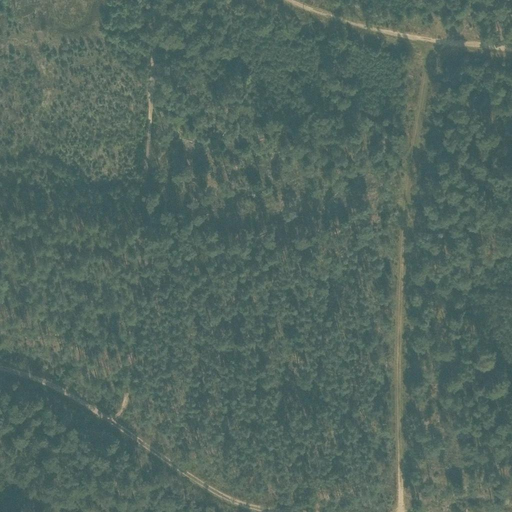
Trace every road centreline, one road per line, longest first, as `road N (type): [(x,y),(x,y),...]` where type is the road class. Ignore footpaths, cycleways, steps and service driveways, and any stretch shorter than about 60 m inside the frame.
road 1 (track): [(400,511),(401,239),(435,42)]
road 2 (track): [(168,0),(156,14),(122,426)]
road 3 (track): [(511,49),(362,26),(297,0)]
road 4 (track): [(0,367),(66,392),(122,426)]
